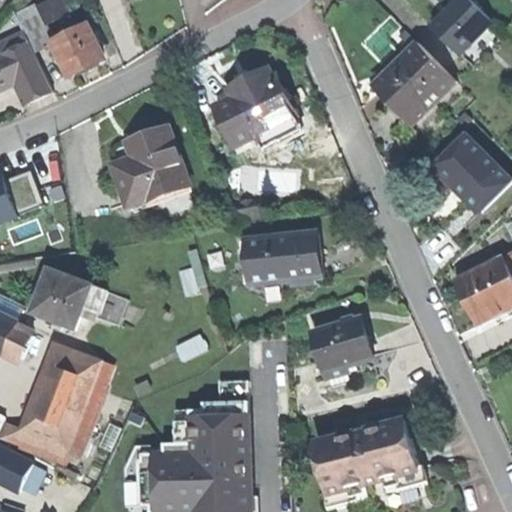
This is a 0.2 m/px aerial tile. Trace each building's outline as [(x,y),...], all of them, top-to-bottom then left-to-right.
[(69,0),(55,0),(40,7),(49,26),(75,13),(69,0)] [(456,15),(440,31),(464,55),(496,22),(474,0),(462,0),(452,10),(456,15)] [(20,17),(24,27),(37,53),(49,47),(57,43),(49,26),(40,7),(20,17)] [(436,26),(440,31),(456,15),(452,10),(444,18),(436,26)] [(0,38),(0,47),(17,82),(28,105),(56,92),(37,53),(24,27),(0,38)] [(90,27),(57,43),(64,56),(74,76),(89,69),(106,60),(90,27)] [(400,105),(419,124),(462,81),(422,42),(407,56),(379,84),(389,94),(400,105)] [(55,60),(64,56),(57,43),(49,47),(55,60)] [(0,47),(0,89),(17,82),(0,47)] [(384,99),(389,94),(379,84),(407,56),(404,52),(371,86),(384,99)] [(221,108),(239,145),(254,138),(298,117),(279,78),(275,80),(272,73),(252,82),(256,91),(238,99),(221,108)] [(234,91),(238,99),(256,91),(252,82),(242,87),(234,91)] [(301,123),(298,117),(254,138),(257,145),(263,142),(268,152),(284,144),(282,141),(285,139),(281,132),(301,123)] [(145,202),(192,185),(173,130),(147,139),(149,147),(135,152),(138,159),(118,166),(132,206),(145,202)] [(462,190),(485,213),(511,186),(511,178),(471,136),(440,167),(462,190)] [(133,144),(135,152),(149,147),(147,139),(139,142),(133,144)] [(195,191),(192,185),(145,202),(147,208),(195,191)] [(321,233),(252,240),(254,262),(259,262),(261,283),(299,279),(299,276),(307,275),(308,279),(328,277),(327,264),(326,252),(323,252),(321,233)] [(249,284),(256,283),(254,262),(252,240),(245,240),(249,284)] [(511,268),(507,258),(461,281),(472,304),(482,324),(504,313),(511,309),(511,268)] [(45,294),(38,312),(47,315),(61,320),(80,328),(86,312),(88,307),(103,312),(111,292),(54,270),(45,294)] [(132,300),(111,292),(103,312),(124,320),(132,300)] [(0,295),(0,314),(8,318),(15,303),(0,295)] [(122,325),(124,320),(103,312),(88,307),(86,312),(122,325)] [(0,351),(5,354),(7,349),(18,326),(19,323),(8,318),(0,314),(0,351)] [(58,326),(61,320),(47,315),(44,321),(58,326)] [(351,323),(319,332),(330,371),(360,363),(360,365),(377,360),(372,341),(365,319),(358,321),(359,325),(352,327),(351,323)] [(37,335),(18,326),(7,349),(26,358),(37,335)] [(57,347),(40,393),(21,443),(62,459),(66,446),(89,386),(98,363),(57,347)] [(109,367),(98,363),(89,386),(100,390),(109,367)] [(362,371),(360,365),(360,363),(330,371),(332,379),(362,371)] [(155,511),(252,511),(249,413),(249,401),(248,381),(218,382),(219,402),(204,403),(204,409),(176,409),(178,443),(164,443),(164,452),(153,453),(153,445),(136,444),(125,467),(126,511),(127,511),(155,511)] [(100,390),(89,386),(66,446),(82,452),(105,392),(100,390)] [(6,437),(21,443),(40,393),(25,387),(6,437)] [(406,420),(321,443),(326,462),(324,463),(332,494),(368,484),(386,479),(422,469),(418,452),(414,438),(411,439),(406,420)] [(36,464),(0,446),(0,478),(23,490),(36,464)] [(427,468),(422,469),(386,479),(389,490),(401,492),(431,484),(427,468)] [(371,496),(368,484),(332,494),(327,495),(331,510),(361,502),(371,496)]
